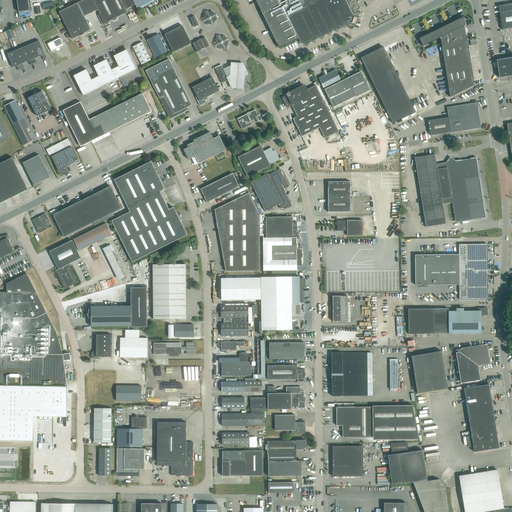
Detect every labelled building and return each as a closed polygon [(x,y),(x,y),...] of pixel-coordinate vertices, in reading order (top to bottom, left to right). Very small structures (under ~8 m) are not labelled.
[(28,0),(17,0),(19,12),(30,11),(28,0)] [(92,0),(83,0),(59,12),(73,39),(91,30),(84,17),(98,10),(92,0)] [(92,0),(98,10),(100,14),(99,15),(98,15),(98,16),(103,25),(103,26),(104,26),(105,25),(109,24),(109,23),(109,22),(109,21),(112,20),(113,20),(113,21),(114,21),(117,20),(117,19),(117,18),(117,17),(127,12),(126,10),(120,0),(92,0)] [(120,0),(126,10),(135,5),(138,9),(155,0),(120,0)] [(255,0),(261,10),(261,11),(277,44),(278,44),(280,48),(299,39),(300,41),(299,43),(307,45),(307,44),(313,41),(314,42),(315,40),(320,37),(322,38),(322,36),(328,34),(329,34),(330,33),(335,30),(337,30),(337,29),(343,26),(344,27),(345,25),(351,23),(352,23),(354,16),(353,15),(351,11),(355,9),(356,5),(355,2),(352,4),(349,0),(255,0)] [(511,28),(511,3),(498,6),(502,30),(511,28)] [(190,18),(193,24),(192,25),(193,28),(194,27),(199,25),(195,16),(190,18)] [(474,85),(463,17),(419,39),(423,46),(440,37),(450,97),(474,85)] [(191,44),(183,26),(165,35),(173,52),(191,44)] [(15,37),(12,28),(6,31),(8,38),(9,39),(15,37)] [(158,34),(147,40),(156,57),(167,52),(158,34)] [(205,37),(200,39),(192,43),(197,52),(209,46),(205,37)] [(47,44),(51,51),(56,49),(56,50),(57,50),(59,49),(60,48),(59,47),(64,45),(60,38),(47,44)] [(39,41),(33,43),(38,57),(42,56),(43,60),(47,59),(45,54),(39,41)] [(151,60),(142,42),(133,47),(142,65),(151,60)] [(38,57),(33,43),(26,46),(34,64),(37,63),(35,58),(38,57)] [(34,64),(26,46),(20,48),(26,62),(29,61),(31,65),(34,64)] [(392,123),(415,112),(383,47),(360,58),(392,123)] [(26,62),(20,48),(14,51),(21,69),(24,68),(22,63),(26,62)] [(136,69),(126,50),(126,52),(115,57),(114,56),(119,66),(113,69),(118,78),(136,69)] [(21,69),(14,51),(7,54),(13,67),(16,66),(18,70),(21,69)] [(500,78),(511,75),(511,57),(497,60),(500,78)] [(192,105),(178,77),(169,59),(146,70),(170,119),(188,110),(187,107),(192,105)] [(118,78),(113,69),(112,70),(106,60),(106,61),(95,67),(94,66),(99,76),(95,78),(100,87),(118,78)] [(227,81),(229,80),(224,70),(221,65),(214,68),(222,83),(227,81)] [(230,68),(224,70),(229,80),(227,81),(232,91),(244,91),(245,79),(249,77),(244,65),(230,65),(230,68)] [(92,80),(86,70),(86,71),(75,77),(74,76),(79,86),(92,80)] [(360,71),(346,79),(341,81),(336,70),(327,74),(326,72),(324,73),(325,75),(319,78),(334,107),(355,97),(356,97),(370,90),(360,71)] [(207,97),(219,91),(212,77),(192,87),(197,96),(195,97),(200,106),(204,103),(205,100),(208,99),(207,97)] [(95,78),(92,80),(79,86),(83,95),(100,87),(95,78)] [(316,85),(307,90),(304,85),(291,92),(289,93),(288,92),(287,92),(287,93),(287,94),(286,94),(287,95),(282,98),(287,107),(292,105),(297,116),(293,119),(302,137),(320,128),(325,138),(339,131),(316,85)] [(51,110),(42,91),(36,94),(37,95),(29,97),(32,106),(37,116),(51,110)] [(81,103),(63,112),(80,147),(98,138),(105,135),(151,112),(142,93),(89,120),(81,103)] [(15,100),(4,106),(23,146),(33,141),(27,128),(29,127),(15,100)] [(430,136),(481,128),(477,103),(447,107),(448,117),(428,121),(430,136)] [(242,129),(262,119),(259,115),(258,115),(255,110),(237,119),(242,129)] [(0,143),(10,138),(0,116),(0,143)] [(195,157),(199,163),(226,150),(219,136),(214,139),(210,132),(193,141),(194,143),(188,146),(189,147),(184,149),(189,160),(195,157)] [(59,175),(63,173),(63,175),(69,172),(67,169),(67,168),(66,167),(79,161),(68,139),(46,149),(49,155),(53,153),(54,155),(51,157),(56,167),(55,167),(59,175)] [(270,164),(279,160),(276,152),(274,153),(271,148),(263,152),(260,146),(238,157),(248,177),(270,166),(270,164)] [(476,158),(461,160),(456,161),(451,157),(450,157),(446,163),(436,164),(435,154),(415,158),(426,227),(446,224),(443,204),(452,203),(455,222),(485,218),(476,158)] [(39,183),(50,177),(39,155),(23,163),(31,180),(30,180),(34,188),(40,185),(39,183)] [(0,203),(28,189),(12,158),(0,163),(0,203)] [(160,192),(165,189),(151,161),(114,180),(130,212),(112,221),(132,262),(187,235),(174,207),(169,209),(160,192)] [(265,211),(268,210),(269,212),(275,209),(274,207),(278,205),(280,209),(284,207),(285,209),(292,205),(291,202),(290,203),(283,189),(288,186),(280,169),(268,175),(268,173),(251,182),(265,211)] [(207,203),(239,187),(232,173),(200,189),(207,203)] [(350,182),(328,182),(328,197),(350,197),(350,182)] [(111,186),(96,193),(107,216),(122,209),(111,186)] [(107,216),(96,193),(82,200),(93,223),(107,216)] [(226,271),(260,271),(260,215),(249,193),(214,209),(226,271)] [(350,212),(350,197),(328,197),(328,212),(350,212)] [(93,223),(82,200),(67,207),(79,230),(93,223)] [(79,230),(67,207),(53,215),(64,237),(79,230)] [(39,234),(53,227),(46,213),(32,220),(39,234)] [(292,217),(266,217),(266,239),(292,238),(292,239),(296,239),(299,239),(299,233),(297,233),(297,222),(296,222),(292,222),(292,217)] [(363,220),(347,220),(347,221),(337,221),(337,231),(347,231),(347,236),(363,236),(363,220)] [(106,223),(73,239),(79,251),(112,235),(106,223)] [(0,258),(14,251),(9,243),(9,238),(8,235),(0,236),(0,258)] [(266,239),(264,239),(264,272),(297,271),(297,266),(301,266),(301,250),(296,250),(296,245),(296,239),(292,239),(292,238),(266,239)] [(81,258),(72,240),(49,251),(58,269),(56,270),(55,268),(65,288),(70,286),(70,287),(73,286),(72,284),(77,282),(68,265),(81,258)] [(459,255),(415,255),(416,285),(420,285),(420,287),(428,287),(427,285),(442,285),(460,284),(460,300),(488,299),(487,259),(487,244),(459,244),(459,255)] [(105,248),(120,279),(125,277),(109,246),(105,248)] [(153,319),(186,319),(186,264),(153,265),(153,319)] [(0,384),(1,385),(47,386),(67,386),(64,361),(71,360),(70,353),(63,354),(56,333),(53,326),(27,274),(7,284),(7,292),(0,292),(0,384)] [(303,288),(303,284),(305,283),(304,281),(303,282),(303,278),(299,279),(299,276),(293,277),(293,279),(293,296),(293,299),(293,303),(293,305),(300,305),(300,303),(304,303),(303,288)] [(292,277),(221,278),(221,300),(261,299),(262,330),(292,330),(292,277)] [(378,282),(377,291),(400,291),(400,282),(393,282),(389,282),(389,281),(382,281),(382,282),(378,282)] [(91,318),(91,326),(131,326),(131,327),(147,327),(147,288),(131,288),(131,306),(91,306),(91,309),(88,309),(88,314),(87,314),(87,316),(88,316),(88,318),(91,318)] [(348,296),(333,296),(333,306),(331,306),(331,310),(333,310),(333,322),(348,321),(348,296)] [(248,336),(248,319),(248,306),(221,306),(221,318),(224,318),(224,324),(221,324),(221,336),(248,336)] [(481,315),(488,315),(487,308),(477,308),(477,311),(464,311),(464,308),(456,308),(456,311),(448,311),(448,309),(408,309),(409,334),(434,334),(434,333),(449,333),(481,333),(481,315)] [(175,325),(175,336),(175,337),(194,337),(194,325),(175,325)] [(111,357),(111,336),(112,335),(96,335),(96,348),(94,348),(94,351),(92,353),(91,353),(91,358),(100,358),(100,357),(111,357)] [(147,358),(148,338),(120,338),(120,339),(120,344),(120,351),(120,356),(120,357),(147,358)] [(236,346),(244,346),(244,342),(221,342),(221,350),(236,350),(236,346)] [(304,342),(296,342),(269,342),(269,359),(304,359),(304,342)] [(181,350),(187,350),(187,354),(190,354),(190,353),(194,353),(194,343),(187,343),(187,347),(181,347),(181,343),(154,343),(154,354),(167,354),(181,354),(181,350)] [(475,366),(490,364),(487,347),(484,345),(455,349),(461,383),(480,380),(479,375),(477,375),(475,366)] [(447,389),(441,351),(411,356),(417,393),(447,389)] [(354,353),(332,353),(332,396),(355,396),(368,396),(372,395),(372,385),(368,385),(367,361),(372,361),(372,353),(367,353),(354,353)] [(252,362),(247,362),(247,354),(240,354),(240,362),(221,362),(222,376),(252,376),(252,362)] [(297,365),(296,365),(267,365),(268,380),(297,379),(305,378),(304,369),(297,369),(297,365)] [(262,381),(242,382),(242,392),(262,391),(262,381)] [(242,392),(242,382),(222,382),(222,392),(242,392)] [(472,436),(467,437),(469,447),(473,446),(474,452),(499,448),(489,384),(464,388),(472,436)] [(0,440),(33,441),(34,416),(40,416),(40,419),(43,419),(43,416),(44,416),(44,419),(48,419),(48,417),(49,417),(49,419),(52,419),(52,417),(67,417),(67,395),(67,387),(47,386),(1,385),(1,386),(0,385),(0,440)] [(116,385),(116,400),(141,401),(141,386),(116,385)] [(301,387),(296,387),(286,387),(286,393),(275,393),(275,386),(268,386),(268,397),(250,398),(250,410),(251,410),(251,413),(261,413),(261,409),(267,409),(267,408),(268,408),(268,409),(291,409),(291,408),(292,408),(292,409),(298,409),(298,408),(305,408),(305,402),(303,402),(303,396),(304,395),(304,391),(301,391),(301,387)] [(222,408),(244,408),(244,398),(222,398),(222,408)] [(419,439),(413,405),(372,406),(373,407),(354,407),(336,407),(336,425),(342,425),(343,437),(373,437),(373,439),(385,439),(419,439)] [(111,408),(94,408),(94,442),(111,443),(111,408)] [(262,425),(262,413),(261,413),(251,413),(222,414),(222,426),(262,425)] [(142,447),(142,442),(142,429),(147,429),(147,417),(138,417),(137,415),(135,417),(131,417),(131,429),(128,429),(119,429),(117,429),(117,446),(142,447)] [(305,422),(296,422),(295,422),(295,415),(275,415),(275,430),(291,430),(291,434),(305,434),(305,422)] [(193,442),(186,442),(186,422),(157,422),(157,465),(171,466),(171,475),(193,475),(193,461),(192,461),(193,458),(193,442)] [(424,425),(425,433),(439,432),(437,423),(424,425)] [(222,445),(249,445),(249,433),(222,433),(222,445)] [(296,461),(296,449),(301,449),(302,449),(303,449),(304,448),(305,448),(305,447),(305,440),(296,440),(267,440),(268,454),(268,476),(302,476),(302,470),(305,470),(305,461),(296,461)] [(408,451),(407,443),(391,443),(392,452),(408,451)] [(363,476),(363,446),(332,446),(333,477),(363,476)] [(111,476),(111,448),(99,448),(99,475),(111,476)] [(117,448),(117,474),(139,474),(139,469),(144,469),(144,457),(144,449),(117,448)] [(262,450),(222,451),(223,461),(222,461),(222,476),(263,476),(262,450)] [(423,450),(398,454),(398,453),(388,455),(392,484),(402,484),(413,482),(424,511),(449,511),(445,484),(438,479),(427,481),(423,450)] [(486,511),(511,511),(511,507),(509,508),(508,507),(504,508),(497,470),(459,476),(465,511),(480,511),(486,511)] [(268,493),(294,492),(293,482),(268,482),(268,493)] [(263,508),(263,501),(260,501),(260,508),(244,508),(244,511),(263,511),(263,508)] [(35,511),(36,502),(10,502),(10,511),(35,511)] [(112,511),(113,504),(50,503),(50,504),(43,504),(43,511),(112,511)] [(404,511),(404,503),(384,503),(383,511),(404,511)]
